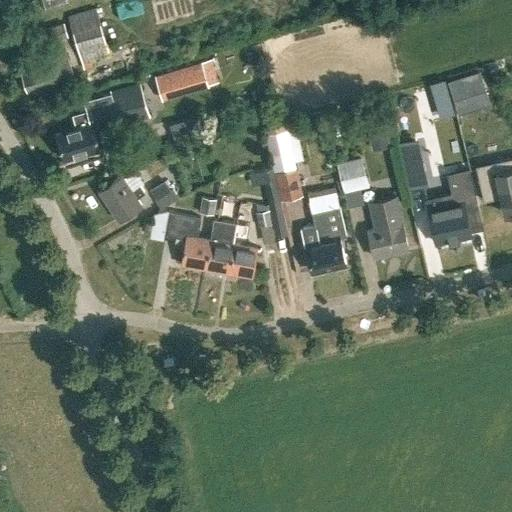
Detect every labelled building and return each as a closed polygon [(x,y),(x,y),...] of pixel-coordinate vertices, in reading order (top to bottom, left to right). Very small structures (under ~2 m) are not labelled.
[(83,69),(91,66),(90,60),(109,54),(96,11),(95,7),(68,16),(83,69)] [(407,11),(386,15),(389,26),(409,22),(407,11)] [(47,42),(67,36),(63,23),(44,28),(47,42)] [(66,47),(19,62),(27,90),(31,88),(33,93),(64,83),(62,75),(73,71),(66,47)] [(162,98),(219,81),(212,58),(155,74),(162,98)] [(478,69),(447,80),(453,98),(485,88),(478,69)] [(444,78),(429,82),(439,117),(454,112),(444,78)] [(76,113),(79,125),(55,132),(63,158),(99,148),(96,136),(110,132),(109,127),(148,116),(139,85),(84,101),(86,110),(76,113)] [(471,132),(500,120),(494,105),(464,117),(471,132)] [(175,140),(199,133),(195,118),(171,125),(175,140)] [(367,130),(372,150),(389,146),(385,126),(367,130)] [(282,199),(303,194),(287,129),(266,134),(282,199)] [(416,137),(397,141),(407,188),(426,184),(416,137)] [(345,191),(369,185),(362,155),(337,162),(345,191)] [(511,156),(475,165),(483,204),(497,201),(501,222),(511,219),(511,156)] [(281,206),(272,167),(253,171),(256,183),(264,181),(269,209),(281,206)] [(431,174),(435,186),(453,181),(449,169),(431,174)] [(131,190),(121,175),(99,190),(118,220),(141,204),(136,197),(144,192),(139,185),(131,190)] [(178,196),(172,187),(169,189),(164,180),(149,189),(160,208),(178,196)] [(316,204),(343,197),(340,183),(313,191),(316,204)] [(373,256),(407,248),(395,195),(369,201),(375,228),(367,229),(373,256)] [(323,222),(302,227),(306,243),(304,244),(310,270),(320,268),(325,272),(333,271),(335,265),(345,262),(339,237),(345,235),(339,206),(320,210),(323,222)] [(435,242),(470,234),(464,207),(429,215),(435,242)] [(204,267),(209,239),(196,236),(200,217),(168,211),(164,234),(184,238),(180,263),(204,267)] [(209,239),(204,267),(228,271),(232,243),(236,223),(212,219),(209,239)] [(232,243),(228,271),(252,275),(257,247),(240,244),(244,224),(236,223),(232,243)]
